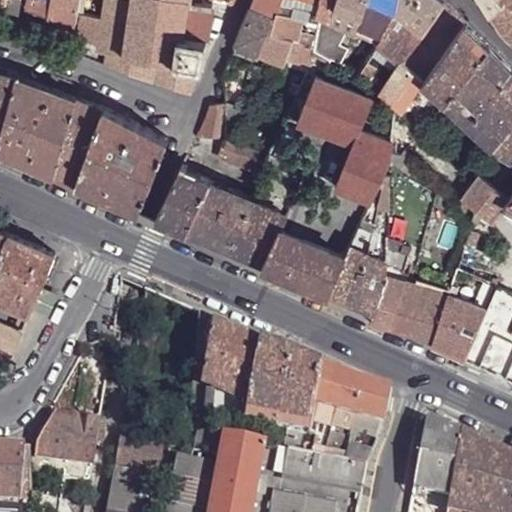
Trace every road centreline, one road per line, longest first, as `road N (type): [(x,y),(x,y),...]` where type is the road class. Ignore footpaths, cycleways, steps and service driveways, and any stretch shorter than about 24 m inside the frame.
road 1 (tertiary): [(111,239),(420,377)]
road 2 (residential): [(243,0),(188,119),(0,39)]
road 3 (residential): [(0,408),(32,383),(111,239)]
road 4 (residential): [(381,511),(420,377)]
road 5 (tertiary): [(0,189),(111,239)]
